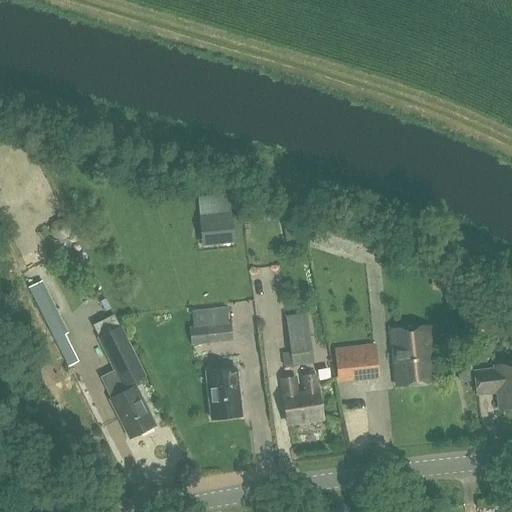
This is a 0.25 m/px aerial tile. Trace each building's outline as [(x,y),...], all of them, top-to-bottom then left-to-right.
[(235,236),(233,213),(200,215),(202,240),(235,236)] [(283,216),(284,224),(287,241),(305,238),(302,220),(301,221),(300,214),(283,216)] [(351,256),(359,231),(320,219),(312,244),(351,256)] [(282,268),(279,223),(256,225),(257,252),(269,251),(270,269),(282,268)] [(283,274),(261,274),(261,298),(268,297),(268,311),(284,311),(283,274)] [(43,282),(30,289),(68,366),(78,361),(65,334),(68,332),(43,282)] [(460,284),(445,286),(447,305),(462,304),(460,284)] [(192,311),(194,326),(189,327),(191,345),(235,341),(233,323),(229,323),(227,307),(192,311)] [(293,366),(315,363),(307,313),(286,315),(293,366)] [(397,386),(435,382),(429,326),(391,330),(397,386)] [(131,437),(154,426),(133,382),(144,376),(120,327),(101,337),(127,390),(111,398),(131,437)] [(339,379),(378,374),(376,343),(335,347),(339,379)] [(500,411),(511,409),(511,363),(474,368),(477,394),(498,391),(500,411)] [(212,419),(242,416),(237,369),(207,372),(212,419)] [(284,396),(288,424),(322,419),(319,396),(317,396),(314,375),(303,377),(305,393),(298,394),(295,378),(282,380),(284,396)]
